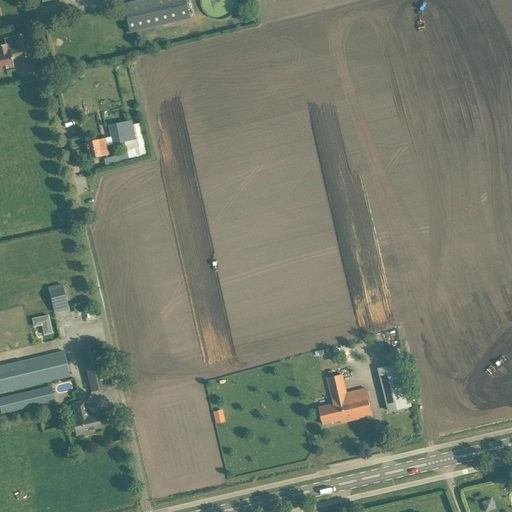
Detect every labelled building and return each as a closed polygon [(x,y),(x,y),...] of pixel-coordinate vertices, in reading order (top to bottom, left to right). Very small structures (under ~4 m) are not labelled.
[(142,0),(123,4),(129,32),(191,18),(187,0),(142,0)] [(200,0),(200,1),(201,3),(201,7),(203,10),(204,12),(205,14),(207,15),(209,17),(212,18),(214,19),(217,19),(219,19),(222,19),(224,19),(229,17),(232,15),(234,12),(235,10),(236,9),(237,7),(238,5),(238,2),(238,0),(200,0)] [(0,70),(14,67),(12,60),(20,58),(20,59),(31,56),(26,33),(14,35),(17,48),(10,50),(9,49),(8,50),(6,44),(0,45),(0,70)] [(144,146),(139,123),(133,124),(138,147),(144,146)] [(110,129),(113,143),(133,139),(130,125),(110,129)] [(97,140),(96,140),(86,143),(89,158),(100,156),(98,146),(104,145),(103,139),(97,141),(97,140)] [(105,159),(107,167),(148,155),(146,147),(105,159)] [(49,292),(54,312),(67,309),(62,289),(49,292)] [(47,315),(32,318),(34,326),(41,325),(43,334),(51,333),(47,315)] [(81,349),(91,391),(109,387),(99,344),(81,349)] [(0,392),(70,376),(64,351),(0,366),(0,392)] [(411,406),(401,363),(379,368),(384,390),(389,389),(394,410),(411,406)] [(318,407),(320,414),(322,424),(340,420),(341,423),(372,415),(365,388),(346,393),(342,375),(327,378),(333,404),(318,407)] [(53,386),(0,398),(0,408),(1,413),(56,400),(53,386)] [(84,401),(73,403),(76,415),(71,416),(76,436),(94,431),(94,428),(100,427),(97,414),(88,416),(84,401)] [(221,410),(214,412),(216,422),(223,420),(221,410)] [(484,511),(495,508),(491,498),(481,502),(484,511)]
